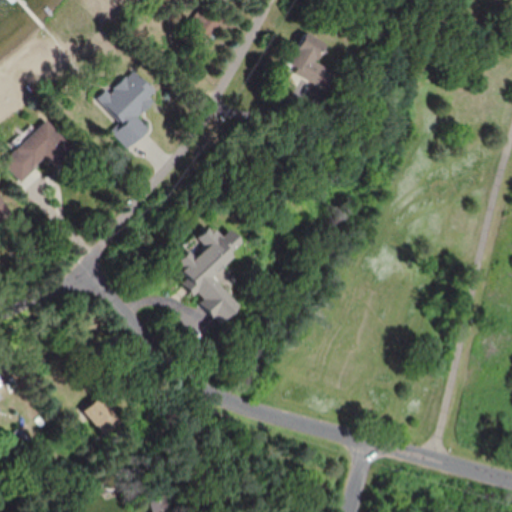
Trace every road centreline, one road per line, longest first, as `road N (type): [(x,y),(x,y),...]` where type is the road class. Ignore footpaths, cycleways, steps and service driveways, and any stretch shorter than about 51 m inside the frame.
road 1 (residential): [(511,484),(208,394),(82,274)]
road 2 (residential): [(0,319),(30,311),(82,274),(268,0)]
